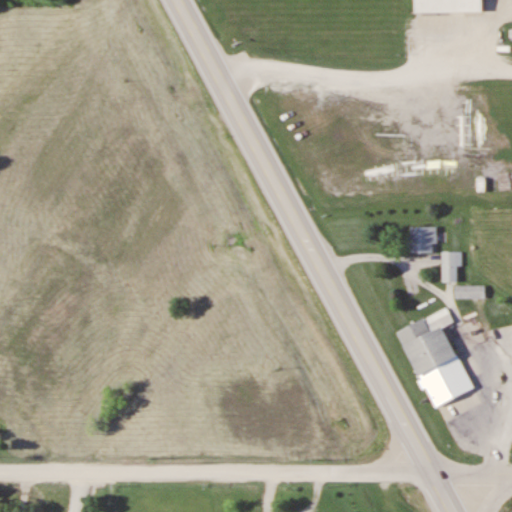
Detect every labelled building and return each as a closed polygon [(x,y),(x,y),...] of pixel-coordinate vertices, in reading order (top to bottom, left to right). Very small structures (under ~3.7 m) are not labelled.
[(483,0),(415,0),(416,12),(484,12),(483,0)] [(412,253),(437,253),(437,226),(412,226),(412,253)] [(462,266),(462,252),(443,252),(443,282),(458,282),(458,266),(462,266)] [(456,298),(485,298),(485,286),(456,286),(456,298)] [(399,330),(434,408),(474,390),(446,327),(455,323),(448,308),(399,330)]
